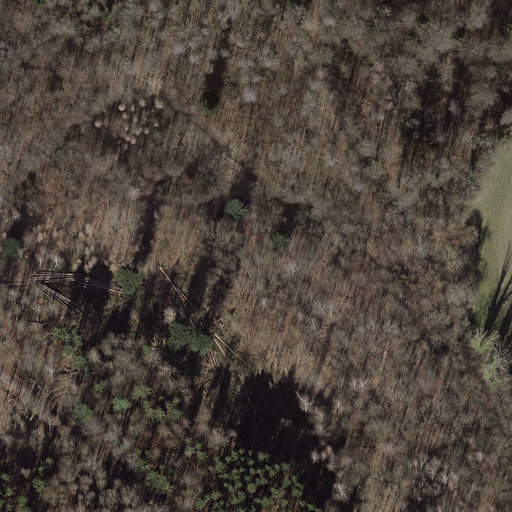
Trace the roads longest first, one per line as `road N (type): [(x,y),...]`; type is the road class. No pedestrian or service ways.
road 1 (track): [(11,0),(38,10),(190,120),(396,300),(473,406),(511,490)]
road 2 (track): [(149,511),(0,373)]
